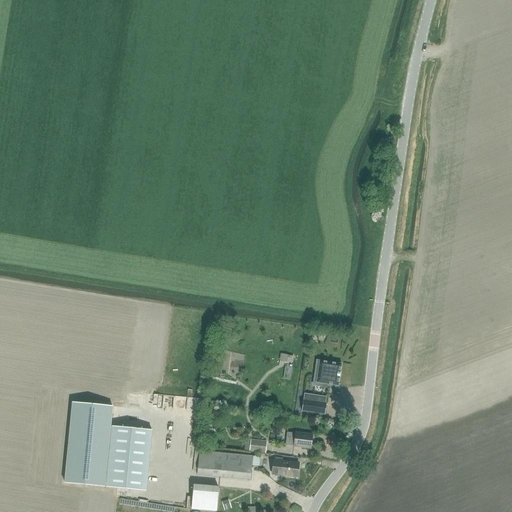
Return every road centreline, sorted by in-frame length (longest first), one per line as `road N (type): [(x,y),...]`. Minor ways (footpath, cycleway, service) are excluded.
road 1 (tertiary): [(311,511),(365,420),(409,94),(431,0)]
road 2 (unknown): [(317,502),(165,469)]
